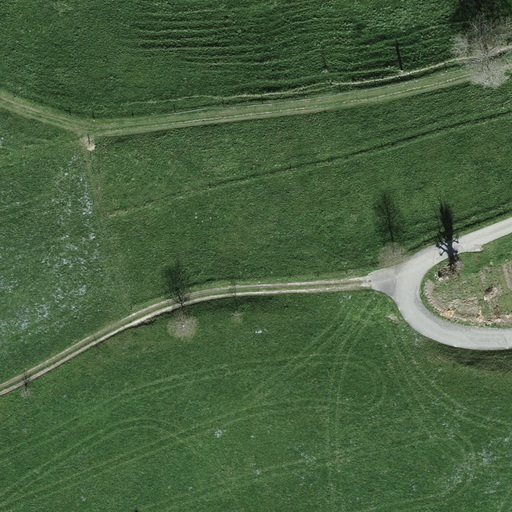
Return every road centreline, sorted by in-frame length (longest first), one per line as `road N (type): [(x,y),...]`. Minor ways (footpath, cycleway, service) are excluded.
road 1 (track): [(408,270),(341,286),(189,296),(91,337),(0,389)]
road 2 (track): [(95,130),(354,101),(511,61)]
